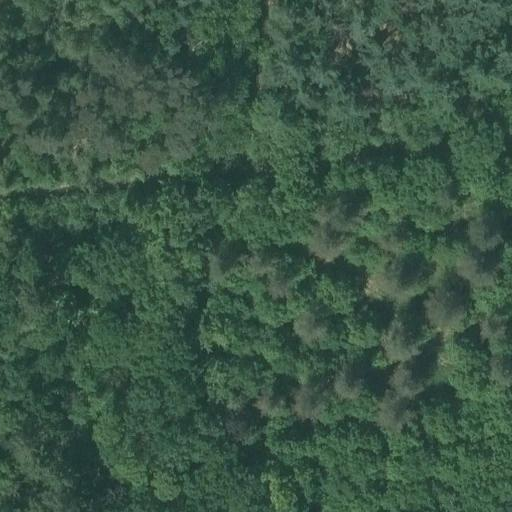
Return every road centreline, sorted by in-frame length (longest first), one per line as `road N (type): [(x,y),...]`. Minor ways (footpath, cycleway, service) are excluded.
road 1 (track): [(239,168),(204,265),(194,336),(258,511)]
road 2 (track): [(239,168),(511,133)]
road 3 (track): [(0,194),(239,168)]
road 4 (track): [(239,168),(258,0)]
